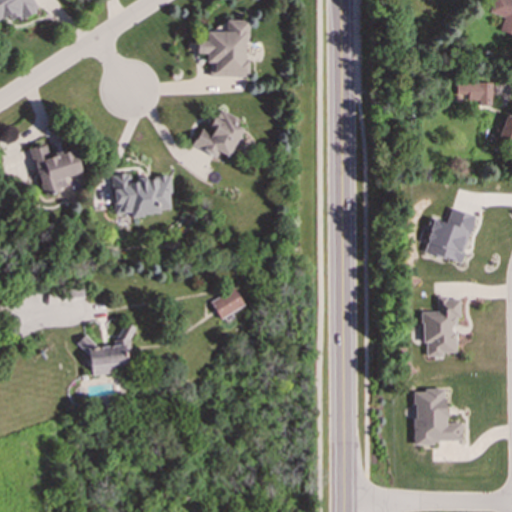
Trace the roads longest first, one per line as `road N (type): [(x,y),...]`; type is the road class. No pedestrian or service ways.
road 1 (tertiary): [(344,0),(341,505)]
road 2 (residential): [(0,103),(159,0)]
road 3 (residential): [(511,509),(341,505)]
